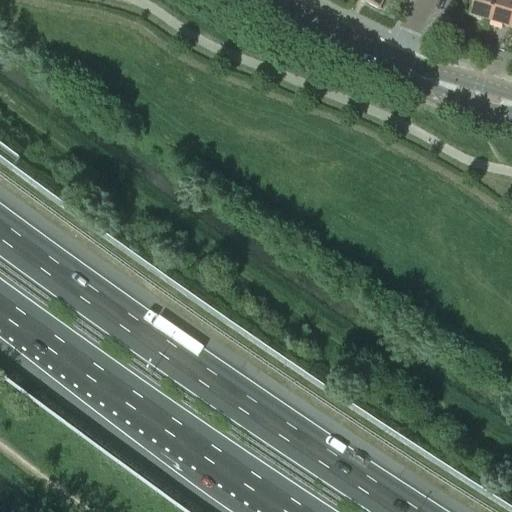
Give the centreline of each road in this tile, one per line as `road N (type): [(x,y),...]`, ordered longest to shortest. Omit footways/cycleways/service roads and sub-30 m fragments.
road 1 (motorway): [(407,511),(0,230)]
road 2 (motorway): [(0,305),(298,511)]
road 3 (tertiary): [(389,62),(271,0)]
road 4 (tertiary): [(511,103),(389,62)]
